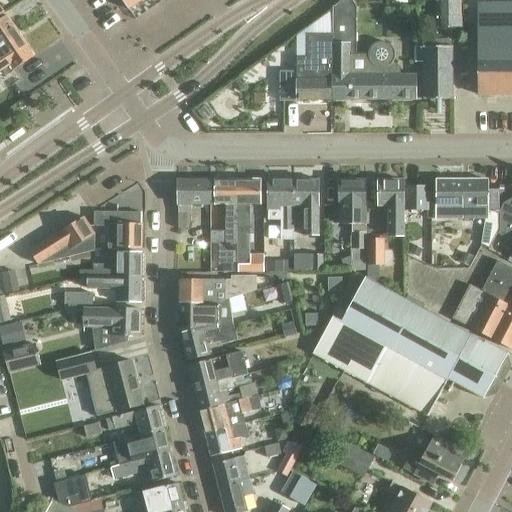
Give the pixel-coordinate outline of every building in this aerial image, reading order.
[(121,0),(128,10),(142,0),(121,0)] [(367,53),(356,53),(356,8),(350,0),(344,0),(334,7),(333,6),(332,8),(332,42),(332,100),(375,100),(375,41),(372,43),(370,45),(368,47),(367,50),(367,53)] [(434,0),(434,27),(459,27),(459,0),(434,0)] [(511,14),(479,15),(479,95),(511,94),(511,14)] [(0,49),(20,36),(6,16),(0,20),(0,49)] [(295,72),(279,72),(279,100),(295,100),(332,100),(332,42),(332,29),(307,29),(307,56),(295,56),(295,72)] [(20,36),(0,49),(0,71),(2,70),(6,76),(14,70),(13,70),(34,56),(20,36)] [(449,40),(415,39),(415,62),(423,62),(423,99),(435,99),(435,114),(441,114),(441,99),(452,99),(452,46),(449,46),(449,40)] [(400,67),(391,61),(392,58),(393,54),(393,51),(392,48),(390,45),(387,43),(385,41),(381,40),(378,40),(375,41),(375,100),(415,100),(415,75),(400,75),(400,67)] [(276,177),(297,177),(297,167),(276,167),(276,177)] [(210,180),(178,180),(178,229),(190,229),(190,213),(190,205),(210,205),(210,180)] [(237,180),(215,180),(215,204),(225,204),(226,244),(218,244),(219,266),(238,266),(237,180)] [(260,180),(237,180),(238,232),(238,266),(239,266),(250,265),(250,256),(249,228),(249,205),(260,204),(260,180)] [(293,241),(293,206),(293,180),(268,180),(268,221),(280,221),(280,241),(293,241)] [(293,180),(293,206),(305,206),(305,239),(311,239),(311,235),(318,235),(318,180),(293,180)] [(366,272),(366,260),(365,180),(339,180),(339,224),(353,224),(353,249),(350,249),(350,272),(366,272)] [(403,180),(378,180),(378,206),(388,206),(388,235),(403,234),(403,180)] [(498,211),(488,211),(488,180),(436,180),(436,218),(485,218),(482,244),(489,248),(499,230),(498,211)] [(404,186),(404,210),(428,210),(428,186),(404,186)] [(511,197),(504,202),(500,209),(499,231),(497,234),(511,241),(511,251),(511,254),(511,197)] [(98,210),(116,212),(117,202),(99,200),(98,210)] [(94,214),(95,226),(108,227),(108,248),(117,249),(117,248),(141,249),(141,224),(141,213),(94,212),(94,214)] [(26,246),(31,265),(69,254),(95,249),(95,232),(82,217),(26,246)] [(335,270),(334,233),(325,233),(325,270),(335,270)] [(384,264),(384,241),(368,241),(368,264),(384,264)] [(413,245),(409,253),(417,257),(421,249),(413,245)] [(469,267),(473,258),(463,252),(458,262),(469,267)] [(79,276),(88,276),(141,277),(141,253),(117,253),(117,265),(94,264),(94,270),(79,270),(79,276)] [(323,272),(323,255),(312,255),(312,272),(323,272)] [(250,265),(239,266),(239,272),(264,272),(264,256),(250,256),(250,265)] [(67,268),(74,266),(73,259),(65,261),(67,268)] [(469,287),(452,319),(511,350),(511,268),(497,261),(480,292),(469,287)] [(267,262),(267,272),(282,273),(282,262),(267,262)] [(19,291),(15,270),(1,273),(5,294),(19,291)] [(484,340),(484,342),(471,335),(470,337),(358,275),(314,352),(428,416),(443,388),(449,391),(454,382),(482,398),(495,375),(496,375),(499,375),(503,374),(506,372),(508,369),(510,366),(510,362),(510,359),(509,355),(507,352),(484,340)] [(140,302),(141,277),(88,276),(88,288),(116,289),(116,301),(140,302)] [(256,291),(274,286),(274,276),(256,277),(231,277),(231,281),(179,280),(179,303),(203,304),(203,293),(225,293),(225,301),(256,291)] [(288,300),(285,285),(271,288),(271,289),(262,291),(262,293),(258,294),(259,300),(263,299),(265,305),(288,300)] [(64,304),(92,305),(92,294),(65,293),(64,304)] [(0,321),(10,320),(4,297),(0,297),(0,321)] [(203,304),(179,303),(178,328),(181,338),(220,328),(218,329),(218,304),(203,304)] [(139,338),(139,328),(140,310),(84,309),(84,327),(97,327),(96,349),(139,338)] [(317,313),(305,314),(305,326),(318,326),(317,313)] [(293,320),(280,323),(283,337),(296,334),(293,320)] [(19,322),(0,326),(0,341),(1,344),(23,338),(19,322)] [(213,344),(223,342),(223,344),(238,340),(236,334),(235,334),(233,325),(220,328),(181,338),(187,361),(209,355),(206,342),(212,340),(213,344)] [(40,364),(35,346),(5,354),(9,372),(40,364)] [(193,388),(243,375),(247,374),(241,352),(226,355),(229,369),(214,373),(211,360),(188,365),(193,388)] [(97,416),(143,405),(132,361),(96,369),(91,353),(58,361),(62,381),(87,376),(97,416)] [(199,410),(222,404),(219,393),(235,389),(234,383),(245,380),(243,375),(193,388),(199,410)] [(278,379),(276,383),(277,387),(281,389),(289,387),(291,384),(290,380),(286,377),(278,379)] [(255,396),(255,397),(257,396),(254,383),(238,387),(241,399),(241,400),(255,396)] [(258,410),(255,397),(255,396),(241,400),(241,399),(238,400),(241,414),(258,410)] [(307,430),(319,409),(305,401),(294,423),(307,430)] [(205,433),(234,426),(228,403),(222,404),(199,410),(205,433)] [(164,430),(158,407),(158,406),(106,419),(109,431),(137,424),(140,436),(164,430)] [(335,417),(329,429),(343,436),(349,425),(335,417)] [(84,428),(86,438),(101,435),(99,424),(84,428)] [(234,426),(205,433),(211,456),(240,449),(234,426)] [(286,426),(274,430),(277,442),(289,439),(286,426)] [(110,468),(116,466),(169,453),(164,430),(140,436),(113,443),(117,461),(109,463),(110,468)] [(402,468),(414,475),(419,465),(451,483),(468,453),(434,435),(424,454),(412,452),(402,468)] [(389,464),(394,454),(392,453),(393,449),(380,442),(373,456),(389,464)] [(267,457),(281,454),(278,443),(264,447),(267,457)] [(277,471),(287,476),(302,448),(292,443),(277,471)] [(372,459),(342,443),(332,460),(362,476),(372,459)] [(169,453),(116,466),(117,471),(125,469),(126,476),(149,470),(152,483),(175,477),(169,453)] [(218,487),(250,479),(244,457),(213,464),(218,487)] [(53,470),(55,482),(68,478),(66,467),(53,470)] [(107,470),(98,472),(101,483),(109,481),(107,470)] [(292,475),(280,496),(302,507),(313,486),(292,475)] [(78,476),(55,482),(58,494),(81,489),(78,476)] [(250,479),(218,487),(224,511),(244,511),(247,511),(244,496),(253,494),(250,479)] [(424,511),(430,502),(389,480),(383,489),(397,497),(388,511),(424,511)] [(151,511),(163,511),(183,507),(178,484),(143,492),(146,505),(150,504),(151,511)] [(97,511),(103,511),(119,506),(116,496),(70,508),(76,511),(97,511)] [(54,500),(47,511),(76,511),(70,508),(54,500)] [(275,502),(269,511),(288,511),(289,510),(275,502)]
